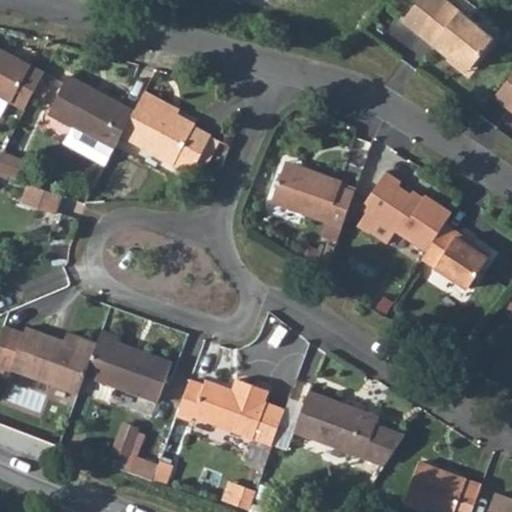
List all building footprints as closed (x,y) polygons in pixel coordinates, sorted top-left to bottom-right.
[(446,0),(419,0),(402,22),(433,46),(437,42),(470,69),(494,38),(446,0)] [(433,46),(466,73),(470,69),(437,42),(433,46)] [(24,111),(45,70),(0,46),(0,116),(2,118),(10,104),(24,111)] [(65,142),(106,164),(114,148),(120,136),(134,109),(67,75),(48,113),(73,126),(65,142)] [(511,75),(494,97),(511,110),(511,75)] [(142,94),(177,112),(179,108),(145,90),(142,94)] [(120,136),(174,164),(173,167),(193,177),(214,136),(195,126),(196,122),(177,112),(142,94),(134,109),(120,136)] [(0,154),(0,170),(19,178),(25,158),(2,150),(0,154)] [(284,166),(310,176),(312,170),(285,161),(284,166)] [(284,166),(272,201),(327,221),(321,235),(336,241),(342,226),(354,190),(341,186),(342,180),(312,170),(310,176),(284,166)] [(445,223),(452,212),(425,193),(424,194),(420,200),(410,192),(399,185),(403,180),(387,170),(361,208),(366,212),(356,225),(367,233),(369,231),(387,243),(395,231),(425,252),(445,223)] [(62,193),(30,181),(23,200),(56,212),(62,193)] [(410,192),(420,200),(424,194),(413,188),(410,192)] [(421,258),(467,289),(491,253),(474,242),(471,247),(459,238),(462,233),(445,223),(425,252),(421,258)] [(462,233),(459,238),(471,247),(474,242),(462,233)] [(79,392),(86,375),(97,343),(67,332),(63,341),(25,327),(23,333),(3,327),(0,336),(0,371),(8,374),(11,367),(79,392)] [(86,375),(157,401),(172,360),(117,340),(119,336),(103,328),(97,343),(86,375)] [(178,415),(192,419),(194,414),(254,436),(267,401),(264,400),(268,388),(238,377),(234,389),(206,380),(205,384),(191,379),(178,415)] [(378,416),(308,391),(294,430),(385,464),(405,433),(376,422),(378,416)] [(286,408),(267,401),(254,436),(274,443),(286,408)] [(155,477),(161,462),(141,454),(149,432),(141,429),(142,426),(126,419),(113,452),(125,458),(121,467),(154,479),(155,477)] [(162,458),(161,462),(155,477),(170,483),(176,464),(162,458)] [(423,508),(434,511),(470,511),(481,485),(419,462),(404,501),(423,508)] [(228,482),(222,501),(249,511),(256,492),(228,482)] [(511,511),(511,498),(495,493),(487,511),(511,511)]
